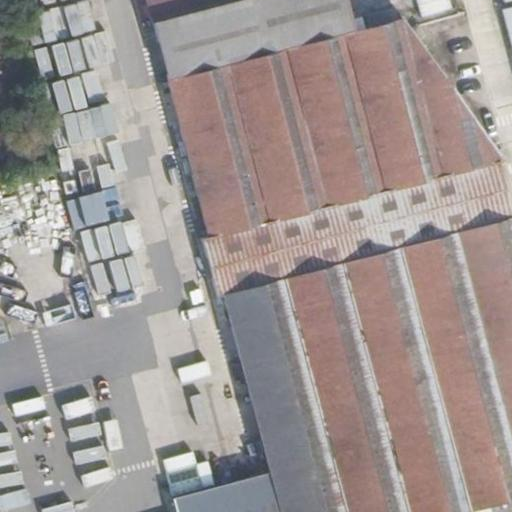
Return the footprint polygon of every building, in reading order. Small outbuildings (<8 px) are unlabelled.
[(502,159),(402,19),(353,31),(345,0),(144,0),(207,236),(200,238),(215,296),(222,294),(278,511),(511,511),(511,214),(498,160),(502,159)] [(511,0),(502,0),(503,2),(509,0),(511,0),(511,6),(501,10),(511,50),(511,0)] [(49,79),(74,76),(71,45),(46,48),(49,79)] [(101,109),(61,115),(65,145),(105,139),(101,109)] [(44,379),(14,386),(21,415),(51,408),(44,379)] [(231,487),(228,471),(197,477),(200,492),(231,487)]
